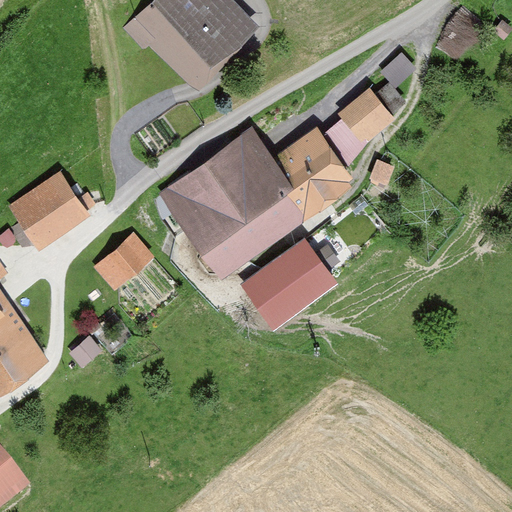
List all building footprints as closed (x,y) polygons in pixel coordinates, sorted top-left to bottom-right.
[(157,31),(199,72),(243,28),(214,0),(152,0),(127,27),(144,44),(157,31)] [(507,33),(497,25),(488,36),(497,45),(507,33)] [(383,66),(399,80),(419,59),(403,44),(383,66)] [(364,133),(403,101),(387,82),(348,114),(364,133)] [(172,188),(233,266),(312,205),(306,197),(347,165),(333,147),(325,153),(309,133),(276,159),(252,127),(172,188)] [(373,174),(385,179),(391,165),(379,160),(373,174)] [(83,210),(59,175),(16,205),(26,219),(11,227),(22,243),(40,240),(83,210)] [(135,233),(125,242),(127,245),(101,268),(117,284),(151,252),(135,233)] [(303,238),(244,282),(275,323),(334,279),(303,238)] [(0,382),(37,356),(0,304),(0,275),(6,272),(0,263),(0,382)] [(98,348),(88,337),(72,351),(82,362),(98,348)] [(0,506),(23,488),(0,459),(0,506)]
